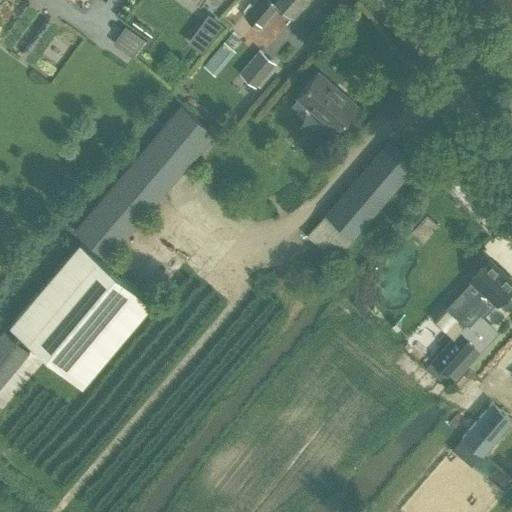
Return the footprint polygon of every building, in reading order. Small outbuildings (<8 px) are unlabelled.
[(294,17),(308,0),(255,0),(244,14),(260,27),(279,5),(294,17)] [(209,16),(202,25),(214,33),(220,25),(209,16)] [(127,26),(117,39),(135,53),(146,39),(139,34),(132,43),(126,39),(133,30),(127,26)] [(224,39),(207,64),(218,71),(234,46),(224,39)] [(275,62),(260,49),(240,72),(256,85),(275,62)] [(336,131),(358,105),(318,71),(296,97),(298,99),(293,105),(299,111),(305,104),(336,131)] [(74,230),(108,258),(130,233),(127,231),(138,219),(140,221),(172,183),(169,181),(180,169),(182,171),(193,158),(186,152),(208,127),(181,104),(74,230)] [(335,259),(418,161),(391,138),(307,235),(335,259)] [(83,385),(153,302),(79,240),(10,323),(83,385)] [(511,281),(489,260),(447,306),(469,327),(494,299),(497,302),(511,285),(511,281)] [(0,386),(30,350),(5,329),(0,335),(0,386)] [(474,344),(460,331),(432,360),(447,374),(474,344)] [(483,454),(511,420),(511,417),(493,401),(462,437),(483,454)]
